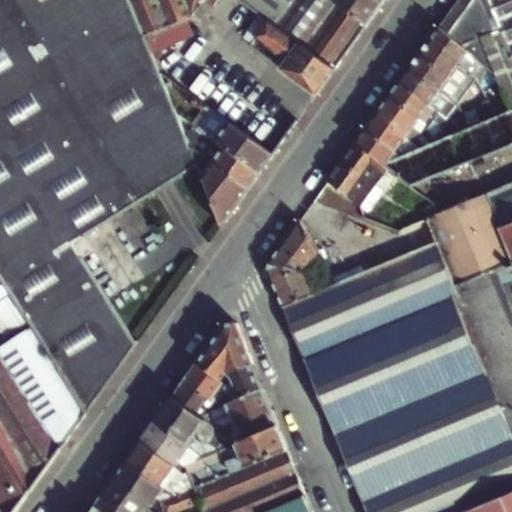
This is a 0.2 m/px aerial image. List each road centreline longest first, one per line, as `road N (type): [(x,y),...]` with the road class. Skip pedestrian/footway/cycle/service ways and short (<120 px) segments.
road 1 (residential): [(423,0),(235,257)]
road 2 (residential): [(235,257),(50,511)]
road 3 (residential): [(235,257),(341,511)]
